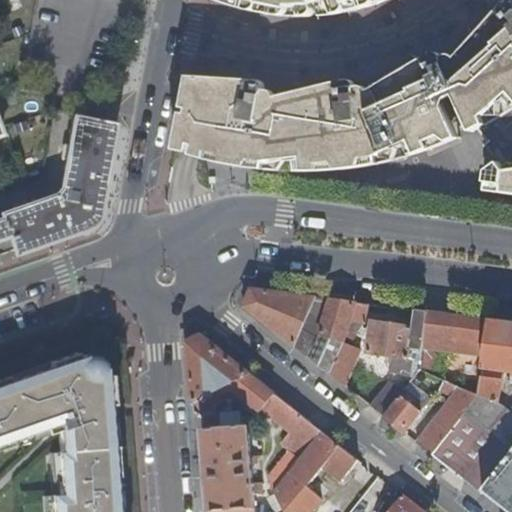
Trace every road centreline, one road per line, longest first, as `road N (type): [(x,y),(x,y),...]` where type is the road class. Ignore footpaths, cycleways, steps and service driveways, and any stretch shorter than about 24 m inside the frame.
road 1 (residential): [(186,292),(463,511)]
road 2 (secondary): [(511,245),(256,215),(230,218),(185,250)]
road 3 (secondary): [(185,250),(511,280)]
road 4 (secondary): [(165,0),(128,195),(126,227),(140,251)]
road 5 (residential): [(161,303),(172,511)]
